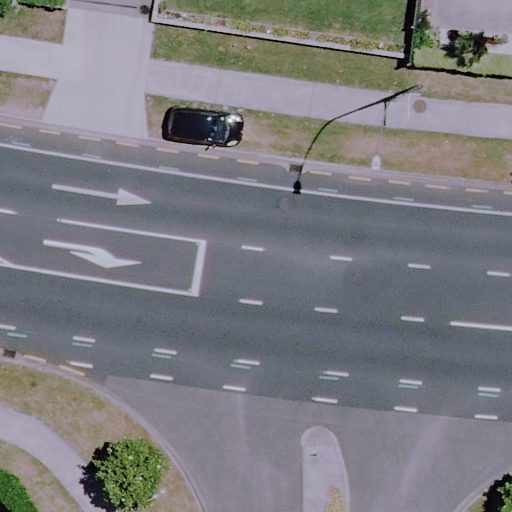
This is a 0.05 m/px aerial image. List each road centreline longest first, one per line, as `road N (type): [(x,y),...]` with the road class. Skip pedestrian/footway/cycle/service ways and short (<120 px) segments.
road 1 (secondary): [(328,309),(0,265)]
road 2 (residential): [(328,309),(319,511)]
road 3 (secondary): [(511,306),(328,309)]
